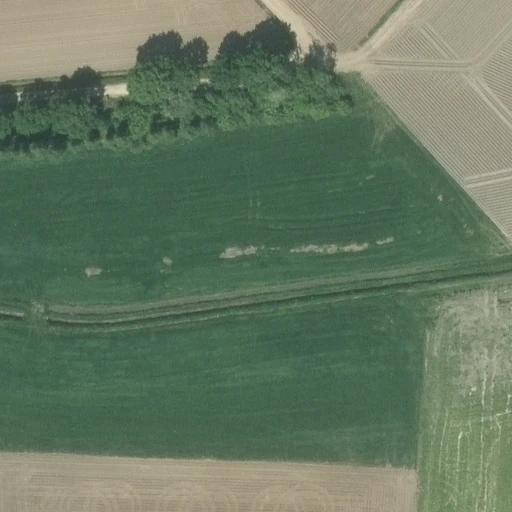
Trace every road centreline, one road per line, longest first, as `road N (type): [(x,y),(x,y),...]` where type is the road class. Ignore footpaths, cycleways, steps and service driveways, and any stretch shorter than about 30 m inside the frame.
road 1 (track): [(308,62),(275,75),(0,103)]
road 2 (track): [(414,0),(350,67),(308,62)]
